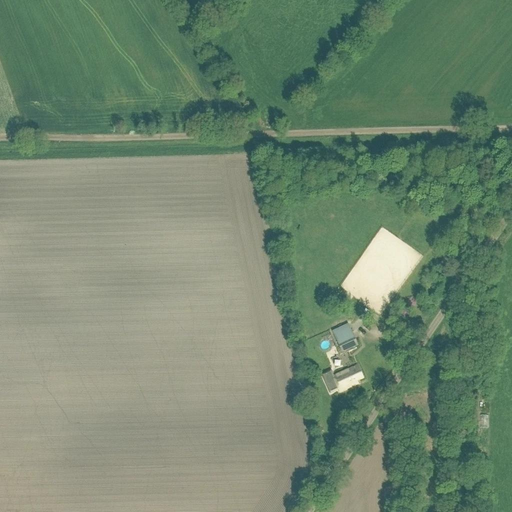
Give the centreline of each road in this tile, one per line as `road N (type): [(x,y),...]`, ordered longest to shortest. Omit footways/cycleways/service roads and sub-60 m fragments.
road 1 (track): [(511,128),(0,142)]
road 2 (unclassified): [(310,511),(511,209)]
